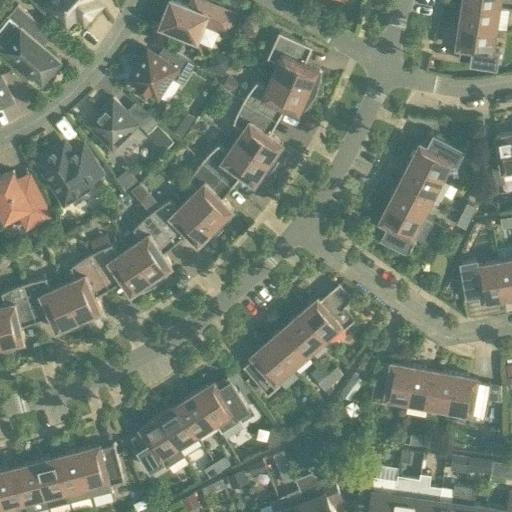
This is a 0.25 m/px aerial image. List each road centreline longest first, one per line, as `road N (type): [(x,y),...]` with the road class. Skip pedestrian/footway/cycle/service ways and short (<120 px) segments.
road 1 (tertiary): [(0,407),(86,384),(150,352),(211,312),(301,228)]
road 2 (residential): [(511,323),(445,334),(301,228)]
road 3 (residential): [(0,140),(82,83),(138,0)]
road 4 (tertiary): [(301,228),(385,65)]
road 5 (residential): [(385,65),(447,84),(511,82)]
road 6 (residential): [(274,0),(385,65)]
